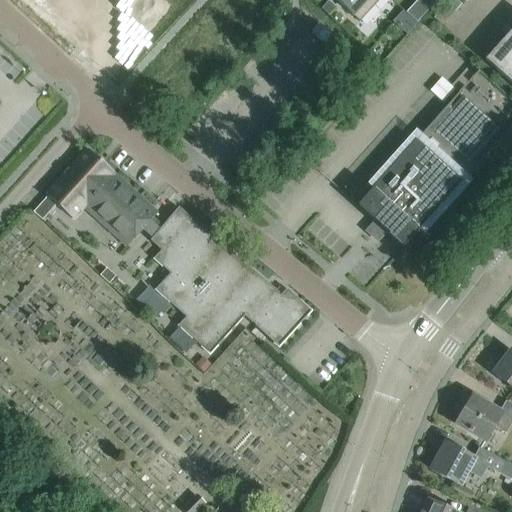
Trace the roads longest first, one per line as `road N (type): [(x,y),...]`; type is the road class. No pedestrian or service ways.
road 1 (residential): [(400,354),(96,107)]
road 2 (residential): [(511,269),(435,373),(380,511)]
road 3 (tertiary): [(348,511),(400,354)]
road 4 (residential): [(0,214),(96,107)]
road 5 (residential): [(96,107),(88,88),(0,6)]
road 6 (tertiary): [(400,354),(489,247)]
